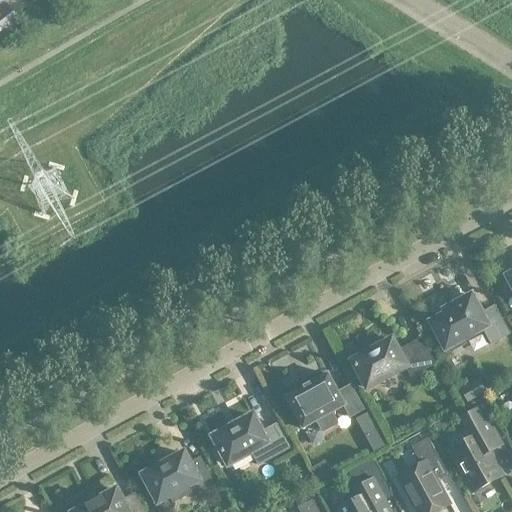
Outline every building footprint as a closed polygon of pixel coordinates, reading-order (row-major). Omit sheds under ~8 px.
[(0,5),(0,37),(17,25),(2,4),(0,5)] [(431,323),(446,349),(449,348),(452,352),(466,344),(464,340),(483,329),(491,345),(510,335),(494,306),(481,314),(472,296),(457,304),(459,308),(431,323)] [(392,340),(352,362),(367,389),(405,368),(411,378),(435,364),(421,339),(409,345),(409,347),(399,353),(392,340)] [(317,422),(318,423),(323,432),(337,424),(332,414),(344,407),(350,418),(364,410),(350,386),(338,392),(329,376),(328,374),(327,375),(312,384),(312,383),(310,384),(304,388),(302,389),(287,397),(286,398),(286,399),(287,399),(302,428),(303,430),(305,429),(317,422)] [(468,402),(485,392),(479,381),(461,391),(468,402)] [(501,446),(499,441),(481,408),(462,419),(473,438),(450,450),(473,493),(502,476),(489,453),(501,446)] [(259,465),(289,449),(276,425),(262,433),(253,416),(213,437),(228,466),(252,453),(259,465)] [(451,419),(433,429),(439,440),(457,430),(451,419)] [(448,474),(428,438),(411,447),(421,464),(397,477),(416,511),(437,511),(450,505),(437,480),(448,474)] [(167,456),(160,459),(154,463),(157,468),(143,476),(158,503),(170,497),(173,503),(191,493),(187,487),(198,482),(199,484),(211,478),(200,458),(190,464),(184,453),(170,461),(167,456)] [(299,455),(286,462),(289,468),(302,461),(299,455)] [(390,510),(374,479),(351,491),(355,500),(337,510),(338,511),(392,511),(391,509),(390,510)] [(102,498),(101,495),(100,493),(83,502),(86,507),(76,511),(144,511),(135,494),(122,501),(116,490),(102,498)] [(319,511),(313,500),(297,508),(299,511),(319,511)]
